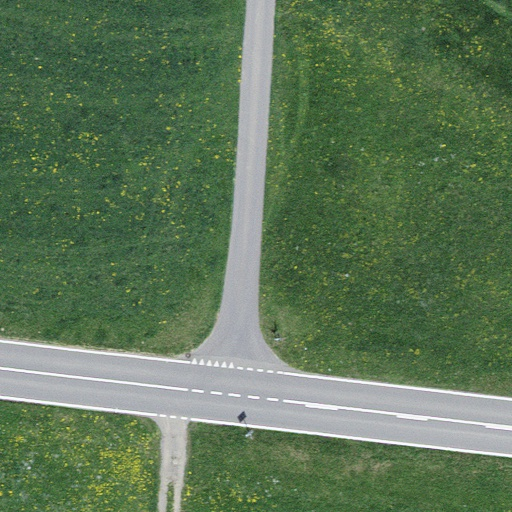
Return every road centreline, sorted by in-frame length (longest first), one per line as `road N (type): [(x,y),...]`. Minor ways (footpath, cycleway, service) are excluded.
road 1 (unclassified): [(225,394),(262,0)]
road 2 (tertiary): [(225,394),(511,428)]
road 3 (tertiary): [(0,367),(225,394)]
